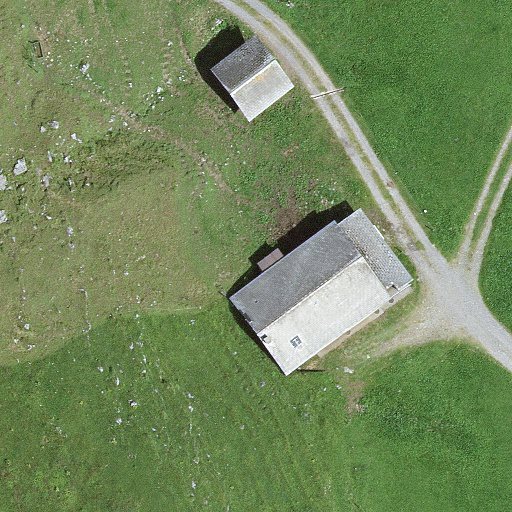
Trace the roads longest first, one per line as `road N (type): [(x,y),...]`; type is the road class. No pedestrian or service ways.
road 1 (track): [(221,0),(261,21),(311,66),(456,298),(511,351)]
road 2 (track): [(456,298),(511,151)]
